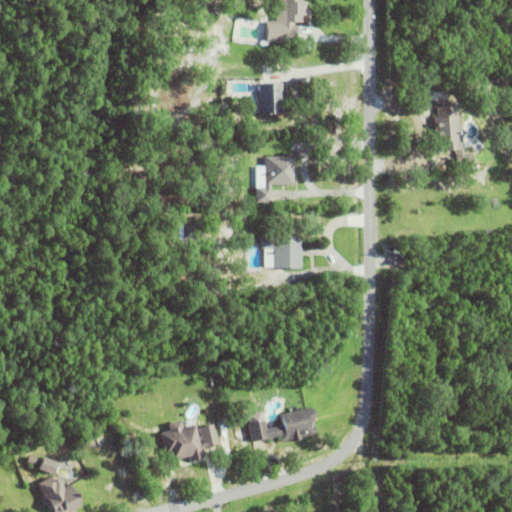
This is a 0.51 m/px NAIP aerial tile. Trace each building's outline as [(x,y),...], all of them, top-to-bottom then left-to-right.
[(302,14),(302,21),(293,21),(293,25),(295,25),(295,42),(265,42),(265,21),(274,21),(274,0),(302,0),(302,2),(306,2),(306,15),(302,14)] [(181,52),(181,44),(195,44),(195,52),(181,52)] [(257,83),(281,82),(282,113),(257,114),(257,83)] [(175,97),(186,91),(188,95),(177,102),(175,97)] [(472,168),(455,169),(454,154),(456,154),(456,149),(438,151),(438,141),(433,141),(432,117),(435,116),(435,106),(455,105),(457,124),(460,124),(462,153),(471,153),(472,168)] [(171,124),(185,124),(185,132),(171,132),(171,124)] [(198,152),(198,136),(221,137),(221,152),(198,152)] [(254,188),(263,187),(263,156),(292,156),(292,185),(269,185),(269,203),(254,203),(254,188)] [(224,224),(260,222),(260,230),(224,233),(224,224)] [(181,240),(181,224),(195,224),(195,240),(181,240)] [(271,268),(271,249),(260,248),(260,235),(300,236),(299,268),(271,268)] [(313,409),(316,418),(312,419),(316,434),(300,438),(301,440),(292,442),(291,440),(282,442),(280,436),(252,442),(248,424),(264,420),(266,430),(283,426),(280,414),(310,407),(310,410),(313,409)] [(197,427),(212,424),(217,445),(200,449),(202,458),(189,461),(188,456),(166,462),(159,433),(169,431),(167,424),(179,421),(181,427),(194,424),(199,444),(201,444),(197,427)] [(42,457),(56,463),(51,475),(36,470),(38,467),(26,462),(28,455),(40,460),(42,457)] [(55,480),(57,484),(60,483),(63,488),(69,485),(80,506),(68,511),(65,511),(64,509),(58,511),(50,511),(36,484),(51,476),(54,481),(55,480)]
